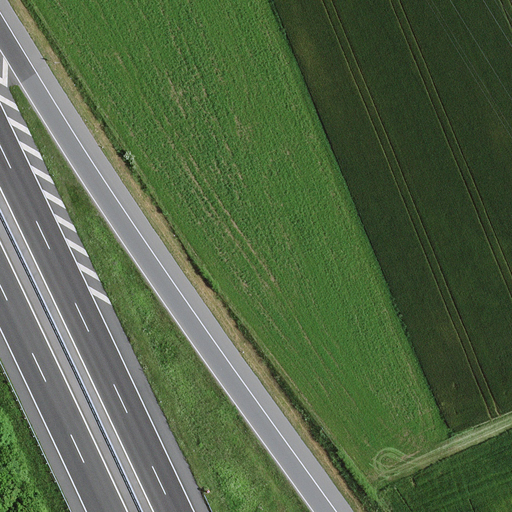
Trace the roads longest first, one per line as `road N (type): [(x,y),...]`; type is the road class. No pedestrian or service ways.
road 1 (motorway): [(326,511),(131,237),(0,29)]
road 2 (motorway): [(174,511),(0,144)]
road 3 (motorway): [(0,283),(107,511)]
